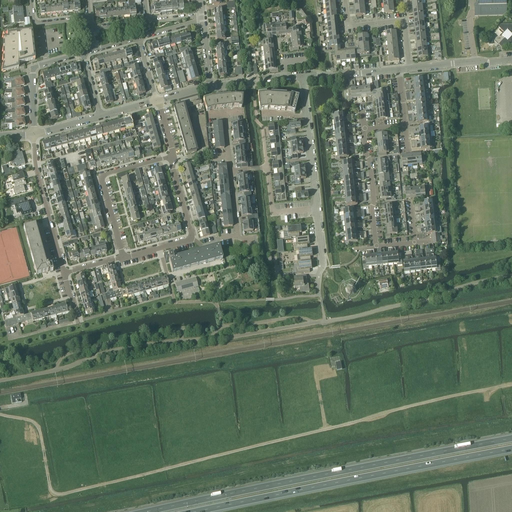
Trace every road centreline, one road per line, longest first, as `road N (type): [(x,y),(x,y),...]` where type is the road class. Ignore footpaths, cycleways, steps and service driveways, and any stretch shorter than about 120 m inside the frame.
road 1 (track): [(0,414),(37,426),(50,488),(60,494),(511,384)]
road 2 (trunk): [(511,438),(145,511)]
road 3 (trunk): [(195,511),(511,448)]
road 4 (residential): [(120,256),(98,175),(172,156)]
road 5 (residential): [(120,256),(193,237),(172,156)]
road 6 (residential): [(64,272),(33,134)]
road 7 (residential): [(316,209),(303,75)]
road 8 (residential): [(409,68),(404,21),(347,26),(344,0)]
road 9 (residential): [(223,109),(237,237)]
road 10 (residential): [(33,134),(32,68),(84,52)]
